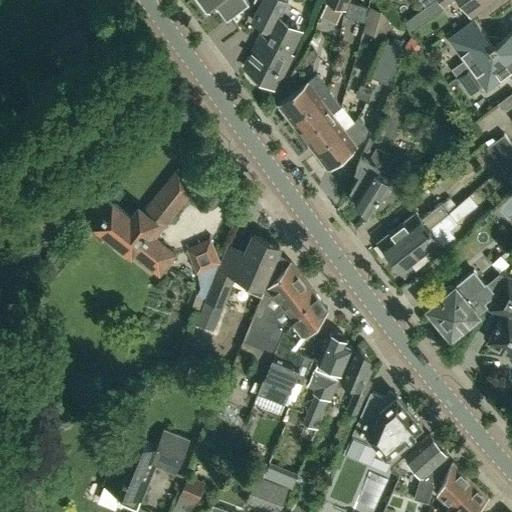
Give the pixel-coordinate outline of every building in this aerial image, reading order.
[(203,0),(210,9),(215,5),(226,20),(249,4),(245,0),(203,0)] [(436,0),(426,7),(424,5),(402,21),(409,31),(442,6),(441,5),(437,0),(436,0)] [(437,0),(441,5),(448,0),(458,0),(470,15),(490,0),(437,0)] [(367,6),(349,1),(345,15),(363,20),(367,6)] [(369,6),(363,30),(384,36),(391,12),(369,6)] [(270,32),(267,37),(260,32),(243,66),(275,88),(292,54),(290,53),(303,30),(276,12),(274,10),(268,21),(264,28),(270,32)] [(457,76),(461,73),(469,67),(466,63),(489,47),(489,41),(473,18),(447,38),(463,59),(451,68),(457,76)] [(95,39),(88,27),(80,25),(61,35),(58,44),(63,54),(71,57),(91,48),(95,39)] [(511,70),(508,73),(511,79),(511,29),(495,42),(495,48),(511,70)] [(402,47),(386,40),(371,75),(388,81),(402,47)] [(495,42),(489,41),(489,47),(466,63),(469,67),(461,73),(457,76),(470,94),(482,85),(486,90),(508,73),(511,70),(495,48),(495,42)] [(307,81),(298,87),(279,102),(290,118),(319,97),(330,88),(317,72),(307,81)] [(319,97),(290,118),(303,134),(331,113),(341,105),(329,90),(330,89),(330,88),(319,97)] [(511,104),(511,91),(496,103),(502,111),(511,104)] [(406,188),(387,176),(400,159),(385,149),(398,122),(394,120),(403,103),(387,95),(378,113),(361,153),(354,167),(360,170),(349,186),(355,193),(355,194),(352,203),(358,209),(367,208),(371,202),(382,208),(406,188)] [(331,113),(303,134),(314,149),(353,119),(342,104),(341,105),(331,113)] [(354,144),(355,143),(356,145),(365,137),(353,121),(354,120),(353,119),(314,149),(326,164),(353,144),(354,144)] [(501,166),(511,157),(511,144),(504,134),(487,146),(501,166)] [(196,184),(176,168),(142,213),(136,209),(131,215),(105,194),(86,219),(117,242),(116,243),(127,252),(128,251),(131,253),(132,252),(159,274),(175,254),(154,238),(196,184)] [(378,240),(392,256),(449,211),(457,205),(449,196),(440,203),(439,202),(420,216),(416,210),(378,240)] [(457,205),(449,211),(457,221),(467,213),(459,203),(457,205)] [(457,222),(457,221),(449,211),(392,256),(405,273),(454,234),(450,228),(457,222)] [(244,251),(237,248),(228,270),(250,279),(246,287),(260,293),(264,285),(260,284),(278,244),(252,233),(244,251)] [(206,267),(220,261),(211,237),(186,248),(194,268),(205,263),(206,267)] [(280,254),(270,273),(276,277),(290,260),(280,254)] [(278,301),(291,318),(314,292),(290,260),(276,277),(267,287),(272,292),(266,295),(258,306),(269,312),(278,301)] [(474,268),(455,284),(427,306),(450,335),(487,305),(484,302),(495,293),(474,268)] [(222,308),(235,276),(217,269),(204,300),(222,308)] [(511,277),(506,274),(487,307),(501,315),(487,340),(490,341),(490,347),(497,351),(501,348),(511,353),(511,277)] [(282,330),(291,318),(278,301),(269,312),(258,306),(266,295),(272,292),(267,287),(263,289),(243,338),(273,352),(282,330)] [(314,292),(291,318),(282,330),(273,352),(271,355),(257,391),(284,403),(293,380),(302,383),(312,357),(304,354),(289,347),(301,330),(304,335),(326,309),(314,292)] [(339,333),(335,331),(331,332),(329,331),(309,380),(320,385),(309,411),(320,416),(328,398),(329,398),(351,345),(343,342),(345,338),(341,336),(339,333)] [(355,388),(346,409),(357,413),(371,379),(367,377),(371,366),(367,364),(369,360),(356,345),(340,382),(355,388)] [(370,391),(351,434),(343,453),(369,464),(377,446),(390,460),(415,439),(410,433),(421,423),(396,393),(394,394),(390,389),(382,396),(370,391)] [(156,445),(124,432),(104,482),(125,491),(121,501),(136,507),(154,463),(175,472),(189,439),(163,429),(156,445)] [(435,475),(429,468),(447,453),(430,432),(405,454),(421,473),(414,496),(427,501),(435,475)] [(437,494),(450,507),(473,482),(452,461),(437,494)] [(277,511),(289,487),(258,473),(246,501),(270,511),(277,511)] [(186,478),(178,493),(170,511),(180,511),(181,511),(183,511),(188,511),(194,500),(202,485),(186,478)] [(481,511),(481,510),(477,506),(487,496),(473,482),(450,507),(446,511),(444,511),(481,511)] [(238,511),(212,503),(208,511),(238,511)]
